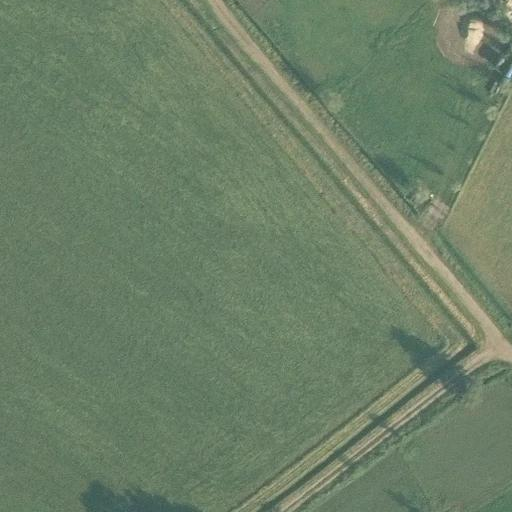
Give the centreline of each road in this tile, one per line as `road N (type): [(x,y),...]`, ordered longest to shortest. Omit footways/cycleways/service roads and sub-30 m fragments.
road 1 (track): [(511,359),(213,0)]
road 2 (track): [(501,348),(292,511)]
